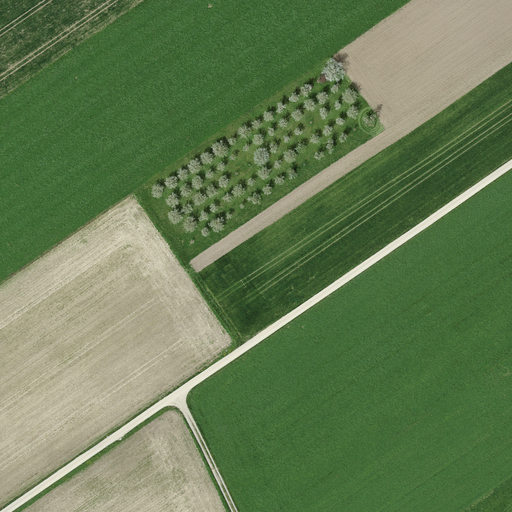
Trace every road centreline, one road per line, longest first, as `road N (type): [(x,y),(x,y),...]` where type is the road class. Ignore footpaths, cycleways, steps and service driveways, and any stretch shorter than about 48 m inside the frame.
road 1 (track): [(7,511),(511,161)]
road 2 (track): [(232,511),(178,392)]
